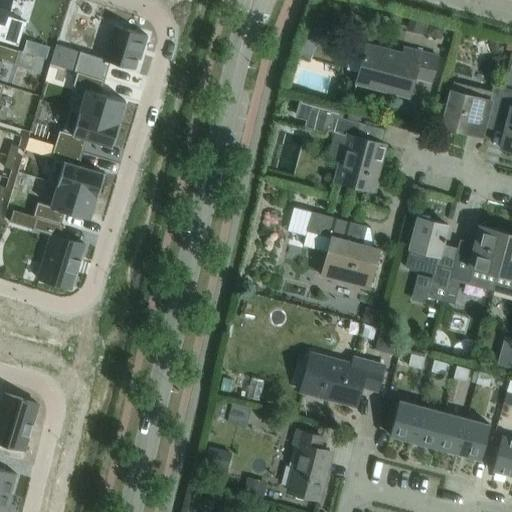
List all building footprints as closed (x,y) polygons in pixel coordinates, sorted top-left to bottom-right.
[(0,0),(0,39),(17,45),(25,21),(5,15),(9,0),(0,0)] [(79,51),(73,70),(76,71),(104,79),(109,61),(133,68),(137,58),(139,59),(147,34),(113,24),(103,58),(79,51)] [(26,39),(22,51),(45,58),(49,46),(26,39)] [(0,66),(2,60),(13,64),(18,50),(0,44),(0,66)] [(430,81),(437,55),(407,48),(405,54),(366,44),(356,81),(374,85),(374,83),(387,86),(386,90),(408,96),(413,77),(430,81)] [(76,71),(72,85),(85,89),(79,110),(78,111),(118,123),(125,100),(100,93),(104,80),(104,79),(76,71)] [(495,120),(503,87),(493,85),(491,91),(453,82),(442,124),(468,131),(470,123),(483,126),(485,118),(495,120)] [(511,89),(503,87),(495,120),(505,123),(499,147),(501,148),(502,144),(511,146),(511,89)] [(361,116),(348,113),(347,119),(341,117),(343,109),(299,98),(296,110),(307,113),(303,129),(324,134),(326,129),(346,134),(334,180),(373,190),(378,172),(376,172),(378,163),(380,163),(385,144),(361,137),(364,124),(359,122),(361,116)] [(59,130),(55,143),(82,151),(86,138),(111,146),(118,123),(78,111),(79,110),(69,107),(63,127),(62,131),(59,130)] [(54,158),(47,181),(56,184),(56,183),(96,195),(103,172),(78,165),(82,151),(55,143),(50,157),(54,158)] [(11,144),(7,155),(15,157),(18,146),(11,144)] [(7,155),(4,167),(11,169),(15,157),(7,155)] [(37,201),(33,215),(36,216),(60,224),(64,210),(89,218),(96,195),(56,183),(56,184),(49,205),(37,201)] [(292,206),(286,230),(306,235),(304,245),(327,251),(321,275),(368,287),(378,248),(372,247),(370,226),(292,206)] [(36,216),(32,229),(51,234),(37,278),(70,288),(75,272),(76,273),(77,271),(75,271),(78,261),(80,261),(80,259),(79,259),(84,243),(59,236),(63,224),(60,224),(36,216)] [(409,247),(404,266),(422,271),(435,274),(444,240),(445,237),(443,236),(446,224),(417,216),(412,236),(409,247)] [(491,289),(506,232),(504,235),(479,229),(481,225),(479,224),(472,251),(456,247),(456,249),(452,268),(451,269),(449,278),(467,283),(491,289)] [(511,237),(507,236),(508,232),(506,232),(491,289),(511,294),(511,237)] [(443,300),(449,278),(451,269),(441,266),(438,279),(432,277),(427,296),(443,300)] [(375,324),(379,312),(370,309),(364,313),(362,321),(375,324)] [(364,325),(361,335),(372,338),(375,328),(364,325)] [(393,354),(395,349),(398,335),(380,330),(374,349),(393,354)] [(312,353),(307,370),(302,389),(321,394),(321,392),(335,396),(334,399),(354,405),(359,385),(376,390),(383,365),(355,357),(353,364),(312,353)] [(420,369),(423,357),(411,354),(408,365),(420,369)] [(433,360),(430,372),(443,375),(446,363),(433,360)] [(453,378),(466,381),(469,369),(456,366),(453,378)] [(479,372),(475,384),(488,387),(491,375),(479,372)] [(0,442),(23,449),(27,435),(28,435),(29,433),(28,433),(30,425),(31,425),(32,424),(31,423),(37,403),(4,393),(0,405),(0,442)] [(411,442),(421,404),(398,398),(389,434),(403,438),(403,440),(411,442)] [(434,446),(444,410),(421,404),(411,442),(420,445),(420,443),(434,446)] [(456,454),(466,416),(444,410),(434,446),(448,450),(448,452),(456,454)] [(466,416),(456,454),(464,456),(465,455),(480,459),(489,422),(466,416)] [(322,437),(303,432),(296,430),(293,442),(299,443),(286,490),(318,498),(326,470),(320,468),(325,451),(319,449),(322,437)] [(511,475),(511,438),(501,435),(492,470),(511,475)] [(209,445),(204,464),(223,470),(229,450),(209,445)] [(0,490),(10,494),(16,473),(0,468),(0,490)] [(267,482),(247,477),(242,495),(262,500),(267,482)] [(0,511),(4,511),(10,494),(0,490),(0,511)]
